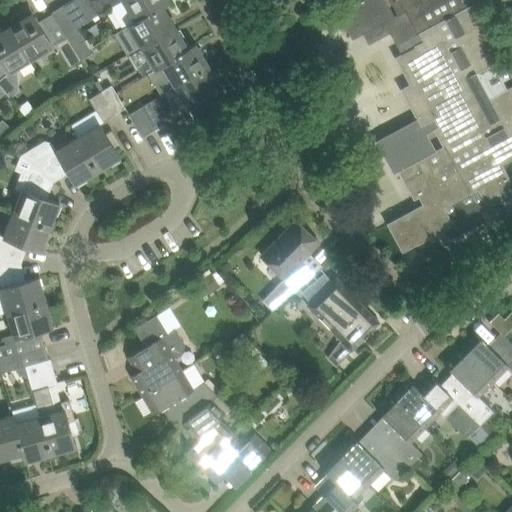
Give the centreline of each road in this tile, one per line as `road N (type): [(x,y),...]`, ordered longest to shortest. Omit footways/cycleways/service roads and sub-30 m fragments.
road 1 (residential): [(237,511),(402,343),(435,322)]
road 2 (residential): [(115,456),(73,288),(82,251)]
road 3 (residential): [(82,251),(86,219),(102,199),(163,165),(177,164),(188,189),(174,217)]
road 4 (residential): [(435,322),(409,286),(334,221)]
road 5 (residential): [(0,501),(93,474),(115,456)]
